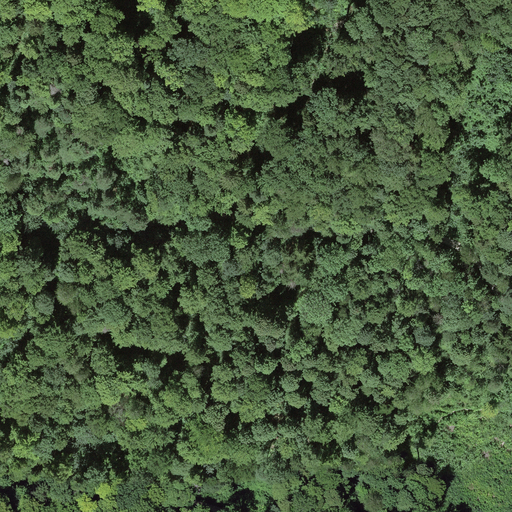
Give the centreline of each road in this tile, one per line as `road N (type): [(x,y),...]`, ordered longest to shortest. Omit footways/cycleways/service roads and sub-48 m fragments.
road 1 (track): [(125,225),(230,214),(314,228),(412,228),(464,248),(511,312)]
road 2 (track): [(0,403),(42,412),(156,486),(225,511)]
road 3 (track): [(125,225),(0,226)]
